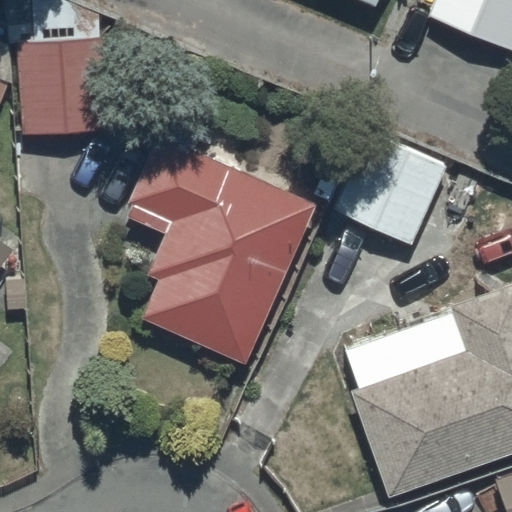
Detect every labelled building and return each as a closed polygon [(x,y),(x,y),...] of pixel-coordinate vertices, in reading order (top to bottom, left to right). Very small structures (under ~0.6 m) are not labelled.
[(511,36),(511,0),(427,0),(426,4),(511,40),(511,36)] [(105,118),(97,32),(74,33),(73,18),(40,20),(41,29),(14,31),(19,125),(105,118)] [(243,352),(312,192),(158,119),(128,189),(132,191),(126,205),(164,222),(146,264),(156,268),(139,306),(243,352)] [(410,235),(443,156),(363,119),(342,170),(323,162),(312,187),(331,195),(329,200),(410,235)] [(0,253),(14,234),(0,224),(0,253)] [(349,379),(385,483),(511,440),(511,272),(448,294),(451,302),(342,338),(355,377),(349,379)] [(511,511),(511,460),(493,468),(508,511),(511,511)]
